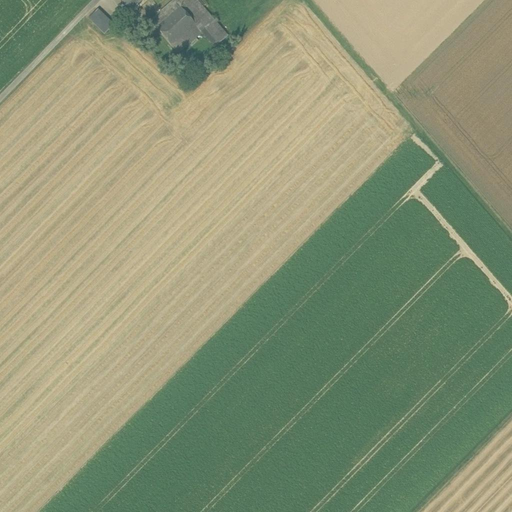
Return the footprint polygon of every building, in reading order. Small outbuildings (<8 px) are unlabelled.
[(120,0),(130,10),(141,0),(120,0)] [(196,0),(173,0),(163,10),(169,17),(179,7),(201,32),(214,21),(196,0)] [(169,17),(155,28),(177,53),(201,32),(179,7),(169,17)] [(113,25),(97,9),(88,18),(104,34),(113,25)] [(163,10),(149,21),(155,28),(169,17),(163,10)] [(214,20),(214,21),(201,32),(214,47),(228,36),(214,20)]
